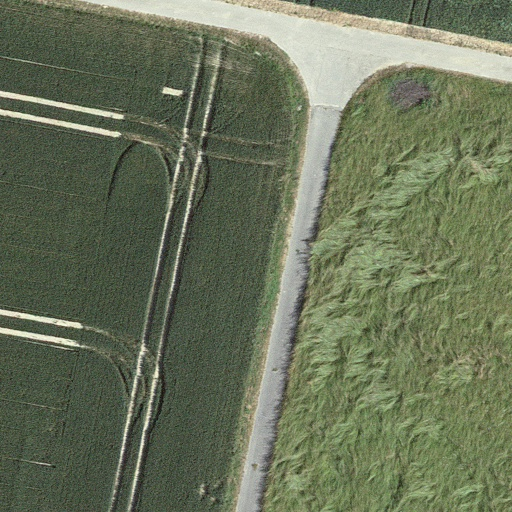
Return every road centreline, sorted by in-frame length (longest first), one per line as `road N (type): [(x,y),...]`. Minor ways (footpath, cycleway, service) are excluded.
road 1 (track): [(249,511),(341,39)]
road 2 (track): [(511,71),(131,0)]
